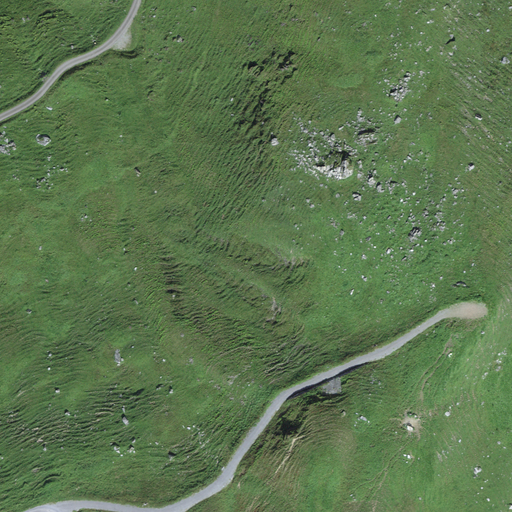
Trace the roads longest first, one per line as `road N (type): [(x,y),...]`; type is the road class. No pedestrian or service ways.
road 1 (track): [(173,511),(220,484),(278,398),(386,350),(439,316),(473,309)]
road 2 (track): [(138,0),(117,38),(0,119)]
